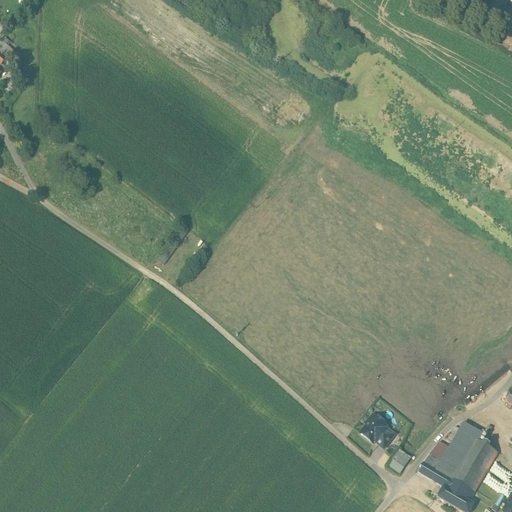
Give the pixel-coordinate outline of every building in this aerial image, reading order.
[(509,0),(491,0),(485,15),(502,21),(509,0)] [(13,52),(1,41),(0,41),(0,49),(9,57),(13,52)] [(0,49),(0,66),(0,67),(1,67),(9,57),(0,49)] [(158,262),(163,266),(189,231),(184,227),(158,262)] [(386,427),(372,417),(366,425),(367,426),(360,435),(372,445),(374,443),(385,429),(386,427)] [(442,464),(437,472),(450,480),(474,440),(479,443),(483,435),(465,424),(442,464)] [(394,436),(385,429),(374,443),(383,451),(394,436)] [(474,440),(450,480),(437,472),(423,464),(418,473),(443,488),(469,503),(498,454),(479,443),(474,440)] [(410,459),(398,451),(392,460),(393,461),(404,469),(410,459)] [(442,464),(428,456),(423,463),(423,464),(437,472),(442,464)] [(404,469),(393,461),(388,467),(399,475),(404,469)] [(469,503),(443,488),(437,499),(458,511),(469,511),(474,506),(469,503)] [(498,511),(511,511),(511,504),(504,501),(498,511)]
